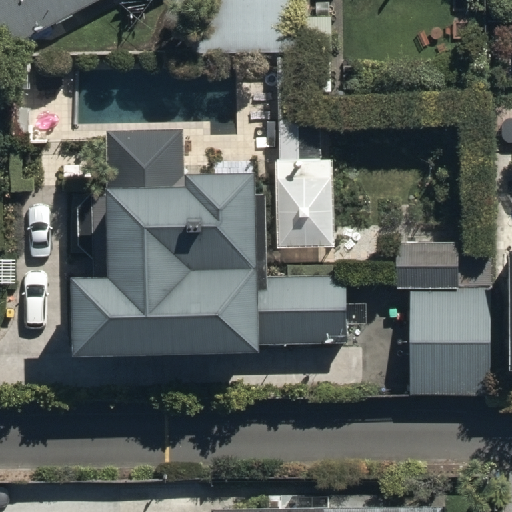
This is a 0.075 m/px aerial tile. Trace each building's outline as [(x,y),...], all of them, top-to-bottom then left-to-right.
[(97,0),(0,0),(0,53),(0,54),(97,0)] [(210,0),(211,43),(300,42),(299,0),(210,0)] [(332,47),(276,48),(276,88),(333,88),(332,47)] [(511,140),(511,94),(486,95),(486,141),(511,140)] [(68,260),(69,341),(342,338),(341,270),(253,271),(252,167),(186,168),(186,172),(176,172),(176,125),(104,126),(105,189),(88,189),(74,205),(74,242),(90,255),(90,260),(68,260)] [(329,241),(329,154),(273,154),(272,241),(329,241)] [(397,281),(409,281),(408,389),(489,390),(490,236),(397,235),(397,281)] [(215,504),(214,511),(442,511),(443,503),(331,501),(331,489),(280,489),(280,504),(215,504)]
